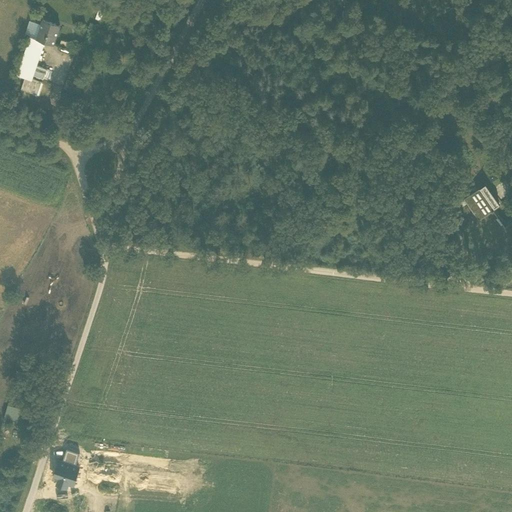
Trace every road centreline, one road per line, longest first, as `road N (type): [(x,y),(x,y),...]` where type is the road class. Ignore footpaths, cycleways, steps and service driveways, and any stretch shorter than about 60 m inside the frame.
road 1 (unclassified): [(511,293),(103,246)]
road 2 (unclassified): [(25,511),(105,271),(103,246)]
road 3 (unclassified): [(200,0),(95,221)]
road 4 (track): [(95,221),(72,151),(0,117)]
